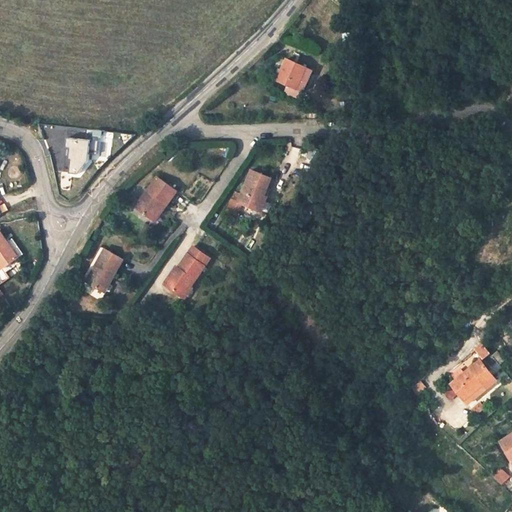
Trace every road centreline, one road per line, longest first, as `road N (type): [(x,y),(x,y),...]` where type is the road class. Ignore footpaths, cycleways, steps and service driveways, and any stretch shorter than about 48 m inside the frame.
road 1 (residential): [(511,129),(480,110),(290,131),(208,131),(170,117)]
road 2 (unclassified): [(295,0),(170,117)]
road 3 (unclassified): [(170,117),(98,190),(67,239)]
road 4 (unclassified): [(67,239),(46,206),(25,140),(0,126)]
road 5 (unclassified): [(67,239),(0,349)]
